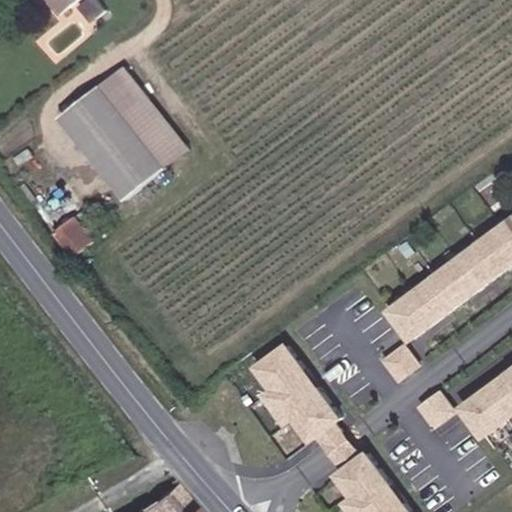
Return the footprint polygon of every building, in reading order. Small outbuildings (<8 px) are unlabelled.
[(132,200),(172,169),(106,87),(66,118),(132,200)] [(511,206),(383,309),(405,338),(511,252),(511,206)] [(99,242),(81,218),(61,233),(79,257),(99,242)] [(298,373),(280,349),(251,371),(267,394),(260,399),(281,427),(289,422),(305,444),(312,439),(328,427),(334,423),(311,391),(301,398),(288,380),(298,373)] [(413,370),(399,351),(380,365),(394,383),(413,370)] [(485,438),(511,417),(511,370),(463,408),(485,438)] [(449,416),(435,398),(417,411),(430,431),(449,416)] [(355,463),(328,427),(312,439),(338,475),(355,463)] [(385,490),(361,458),(355,463),(338,475),(332,480),(349,502),(341,508),(343,511),(401,511),(398,508),(392,511),(386,511),(375,497),(385,490)] [(158,498),(133,511),(226,511),(189,470),(158,498)]
